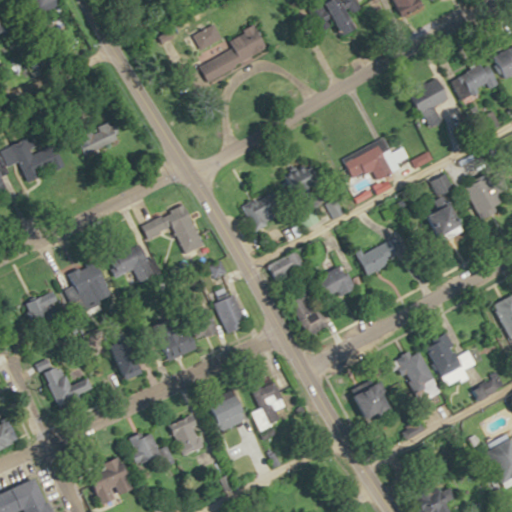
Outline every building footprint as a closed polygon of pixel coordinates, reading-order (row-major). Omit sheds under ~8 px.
[(325,24),(331,34),(343,27),(328,0),(311,0),(302,6),(315,29),(325,24)] [(383,0),(389,9),(403,0),(383,0)] [(216,41),(210,26),(188,34),(193,49),(216,41)] [(259,50),(248,27),(220,41),(224,49),(194,65),(202,80),(259,50)] [(495,79),(508,72),(511,78),(511,51),(508,45),(483,59),(495,79)] [(490,82),(480,62),(450,77),(460,97),(490,82)] [(440,99),(427,75),(398,91),(418,129),(433,121),(425,107),(440,99)] [(79,155),(110,139),(102,122),(71,138),(79,155)] [(334,158),(340,172),(347,169),(350,177),(364,171),(367,180),(390,170),(376,139),(334,158)] [(498,190),(490,177),(478,184),(473,177),(454,188),(472,219),(497,204),(492,194),(498,190)] [(248,224),(258,218),(248,202),(238,208),(248,224)] [(452,229),(438,203),(413,217),(426,243),(452,229)] [(135,223),(140,238),(166,228),(176,254),(194,247),(178,207),(135,223)] [(346,256),(356,276),(400,253),(390,233),(346,256)] [(126,269),(131,282),(147,275),(134,243),(101,256),(109,276),(126,269)] [(91,262),(62,274),(67,285),(57,289),(68,314),(106,297),(91,262)] [(315,303),(345,286),(333,264),(303,281),(315,303)] [(48,291),(20,302),(27,322),(55,311),(48,291)] [(298,337),(318,327),(299,291),(279,301),(298,337)] [(204,304),(218,333),(239,324),(225,294),(204,304)] [(483,306),(503,341),(511,335),(511,306),(505,294),(483,306)] [(178,316),(188,341),(209,333),(199,308),(178,316)] [(180,350),(163,318),(141,329),(158,362),(180,350)] [(459,376),(455,369),(465,364),(459,353),(449,358),(438,334),(416,344),(437,386),(459,376)] [(130,370),(120,339),(97,347),(108,378),(130,370)] [(414,397),(429,388),(410,359),(396,368),(414,397)] [(84,391),(79,377),(59,384),(52,365),(35,372),(47,405),(84,391)] [(348,422),(378,409),(367,382),(336,395),(348,422)] [(267,383),(246,390),(258,424),(279,417),(267,383)] [(193,403),(207,434),(236,421),(222,390),(193,403)] [(160,431),(177,456),(196,444),(180,419),(160,431)] [(120,438),(124,453),(121,454),(124,464),(149,457),(142,431),(120,438)] [(511,448),(504,433),(473,449),(494,490),(511,480),(511,448)] [(75,471),(87,504),(121,492),(109,459),(75,471)] [(0,489),(0,511),(7,511),(11,511),(38,511),(25,479),(0,489)]
